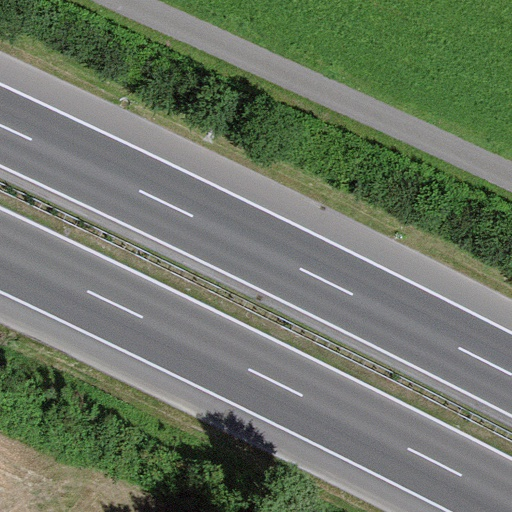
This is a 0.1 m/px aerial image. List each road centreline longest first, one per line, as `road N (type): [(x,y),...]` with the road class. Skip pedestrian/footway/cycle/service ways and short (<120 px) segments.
road 1 (motorway): [(0,252),(511,509)]
road 2 (motorway): [(511,379),(0,126)]
road 3 (unclassified): [(511,184),(117,0)]
